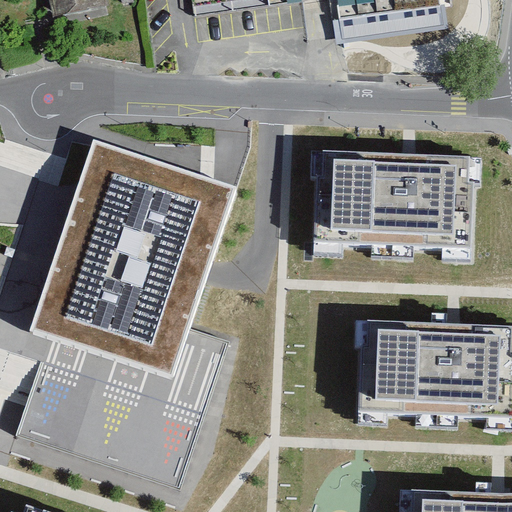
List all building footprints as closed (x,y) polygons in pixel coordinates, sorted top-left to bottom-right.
[(48,0),(53,20),(109,8),(107,0),(48,0)] [(192,0),(195,17),(300,0),(330,0),(338,46),(444,30),(439,0),(192,0)] [(237,192),(94,145),(31,336),(173,383),(237,192)] [(485,163),(321,158),(318,264),(482,269),(485,163)] [(511,329),(358,323),(354,429),(511,435),(511,329)] [(511,511),(511,496),(407,492),(406,511),(511,511)]
